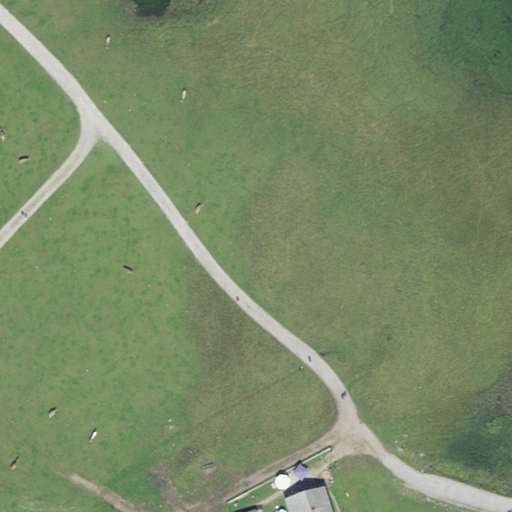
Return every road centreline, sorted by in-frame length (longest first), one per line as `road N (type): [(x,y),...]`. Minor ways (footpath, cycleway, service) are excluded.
road 1 (track): [(511,510),(418,485),(356,426),(341,393),(230,289),(100,122),(0,16)]
road 2 (track): [(195,511),(356,426)]
road 3 (track): [(0,409),(26,442),(132,511)]
road 4 (track): [(100,122),(0,242)]
